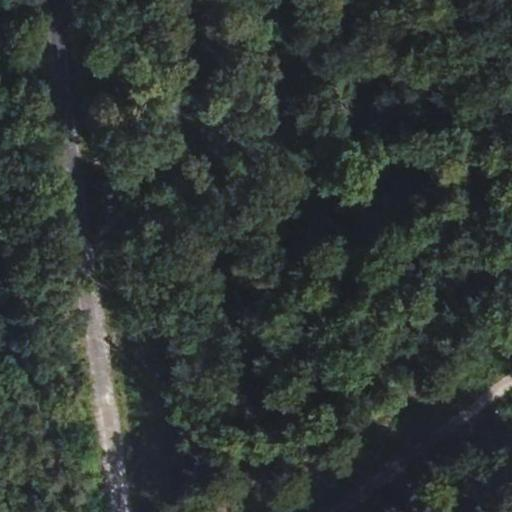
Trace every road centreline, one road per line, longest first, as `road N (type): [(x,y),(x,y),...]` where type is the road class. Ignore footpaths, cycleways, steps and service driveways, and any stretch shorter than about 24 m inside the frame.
road 1 (track): [(216,511),(393,0)]
road 2 (track): [(46,0),(118,511)]
road 3 (track): [(511,380),(334,511)]
